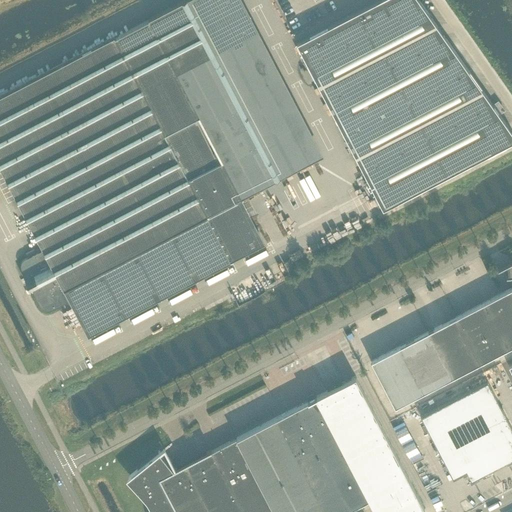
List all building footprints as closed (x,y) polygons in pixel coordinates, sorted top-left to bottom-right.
[(114,36),(0,95),(0,167),(43,250),(25,259),(24,260),(22,262),(21,263),(21,266),(21,268),(22,270),(41,306),(42,307),(43,309),(45,310),(47,310),(50,310),(52,309),(69,300),(88,335),(230,261),(216,233),(252,214),(242,196),(275,179),(313,159),(229,0),(182,0),(148,18),(149,19),(115,37),(114,36)] [(511,132),(419,0),(377,0),(298,42),(383,208),(382,208),(383,209),(383,208),(511,141),(511,132)] [(511,261),(497,269),(498,270),(508,265),(508,276),(506,276),(506,277),(511,277),(511,276),(511,261)] [(508,347),(511,345),(511,287),(484,302),(508,347)] [(480,362),(508,347),(484,302),(456,316),(480,362)] [(456,316),(428,331),(451,377),(480,362),(456,316)] [(428,331),(399,346),(423,392),(451,377),(428,331)] [(395,406),(423,392),(399,346),(371,361),(395,406)] [(315,396),(282,414),(333,511),(342,511),(369,498),(375,511),(416,511),(424,508),(355,376),(315,396)] [(420,415),(453,478),(466,470),(471,479),(511,457),(511,428),(487,380),(420,415)] [(138,469),(126,478),(143,496),(146,501),(149,506),(151,511),(333,511),(282,414),(211,451),(211,449),(173,469),(160,452),(172,443),(171,443),(164,448),(138,469)]
